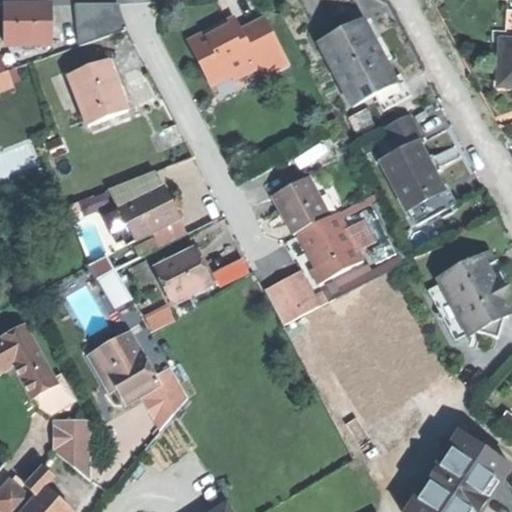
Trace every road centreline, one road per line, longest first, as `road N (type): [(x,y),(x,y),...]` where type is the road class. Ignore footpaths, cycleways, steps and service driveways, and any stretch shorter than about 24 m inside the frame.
road 1 (residential): [(138,0),(146,36),(242,221)]
road 2 (residential): [(409,0),(511,199)]
